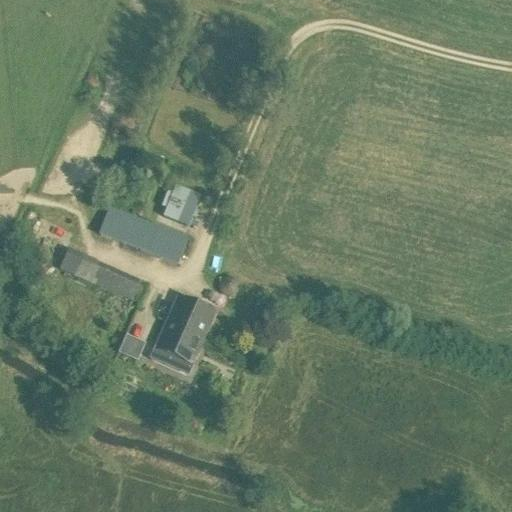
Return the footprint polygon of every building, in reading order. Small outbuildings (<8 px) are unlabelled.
[(219,86),(204,81),(200,92),(215,97),(219,86)] [(198,199),(175,190),(163,218),(186,228),(198,199)] [(109,210),(99,236),(177,266),(186,241),(109,210)] [(46,234),(52,219),(36,214),(31,229),(46,234)] [(42,253),(14,275),(13,275),(20,286),(50,263),(42,253)] [(133,305),(142,285),(75,256),(66,276),(133,305)] [(214,314),(177,298),(155,350),(192,365),(214,314)] [(122,348),(139,356),(144,345),(126,337),(122,348)] [(93,358),(98,369),(110,364),(105,352),(93,358)]
